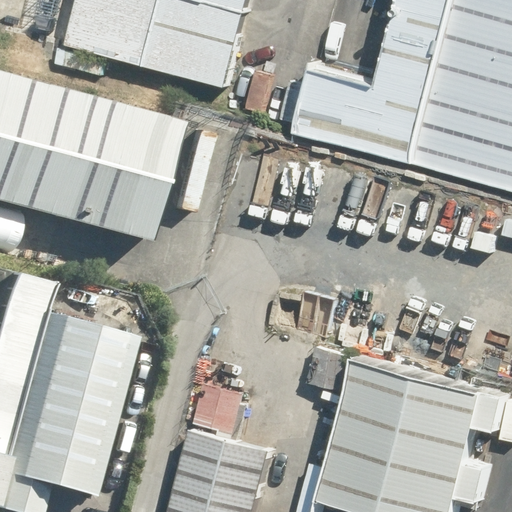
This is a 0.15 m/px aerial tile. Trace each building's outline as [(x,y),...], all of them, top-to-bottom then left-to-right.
[(75,0),(64,42),(222,85),(245,0),(75,0)] [(511,0),(399,0),(376,87),(310,69),(292,130),(511,190),(511,0)] [(0,204),(155,246),(186,129),(0,79),(0,204)] [(48,316),(56,287),(18,277),(0,344),(0,511),(3,511),(44,511),(51,487),(97,499),(140,341),(48,316)] [(329,349),(317,383),(352,395),(364,360),(329,349)] [(498,468),(483,464),(493,426),(509,430),(511,417),(511,398),(367,358),(329,498),(378,511),(469,511),(473,499),(489,502),(498,468)] [(187,430),(163,511),(250,511),(267,452),(222,440),(234,394),(194,383),(183,422),(210,430),(209,436),(187,430)]
